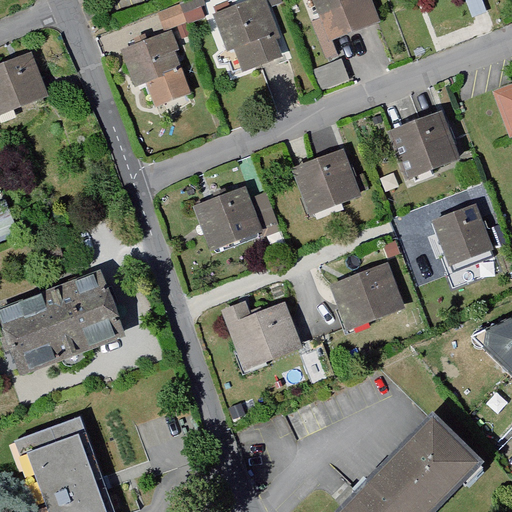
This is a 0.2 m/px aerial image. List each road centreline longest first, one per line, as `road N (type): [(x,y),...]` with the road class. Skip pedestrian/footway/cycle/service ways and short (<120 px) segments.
road 1 (residential): [(131,186),(511,39)]
road 2 (residential): [(243,511),(131,186)]
road 3 (residential): [(131,186),(62,0)]
